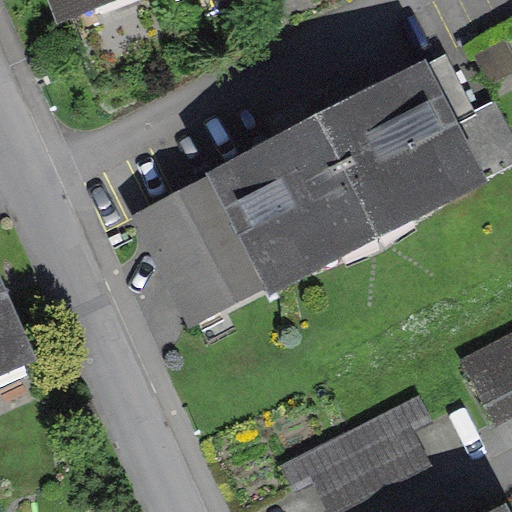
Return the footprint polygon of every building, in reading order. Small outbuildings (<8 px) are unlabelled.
[(58,0),(68,22),(124,0),(58,0)] [(420,87),(321,136),(374,243),(473,194),(420,87)] [(321,136),(221,185),(274,292),(374,243),(321,136)] [(0,363),(36,348),(0,268),(0,363)] [(511,347),(459,375),(493,441),(511,431),(511,347)] [(309,511),(376,511),(435,490),(418,446),(432,441),(423,417),(292,467),(309,511)]
